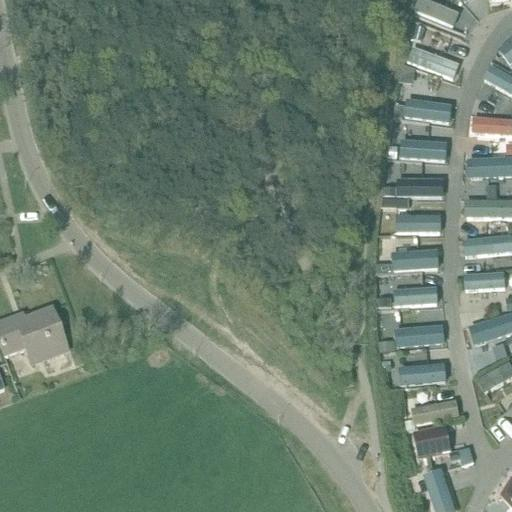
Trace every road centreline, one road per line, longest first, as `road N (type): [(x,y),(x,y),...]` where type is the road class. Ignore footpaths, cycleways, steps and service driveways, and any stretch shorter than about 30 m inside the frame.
road 1 (unclassified): [(372,511),(283,411),(90,260),(45,203),(20,141),(0,36)]
road 2 (track): [(367,386),(370,232),(398,0)]
